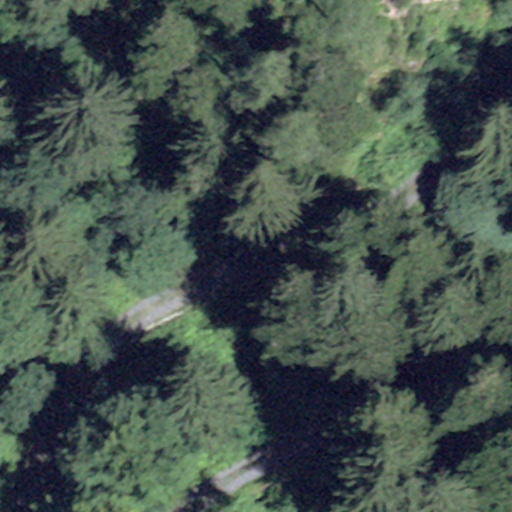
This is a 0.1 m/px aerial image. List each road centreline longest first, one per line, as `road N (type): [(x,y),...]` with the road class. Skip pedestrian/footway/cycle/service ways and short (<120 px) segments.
road 1 (track): [(22,511),(49,421),(83,359),(145,303),(395,201),(473,133),(511,84)]
road 2 (track): [(511,362),(272,448),(183,511)]
